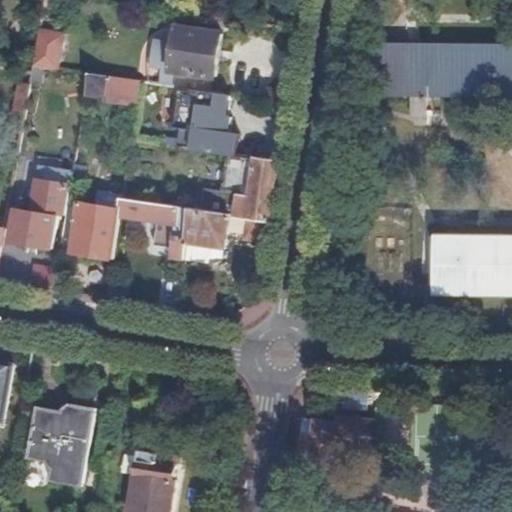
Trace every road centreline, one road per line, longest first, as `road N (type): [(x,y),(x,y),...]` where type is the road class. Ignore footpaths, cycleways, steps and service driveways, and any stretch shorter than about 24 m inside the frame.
road 1 (residential): [(337,0),(283,354)]
road 2 (tertiary): [(0,311),(283,354)]
road 3 (tertiary): [(511,360),(283,354)]
road 4 (residential): [(283,354),(260,511)]
